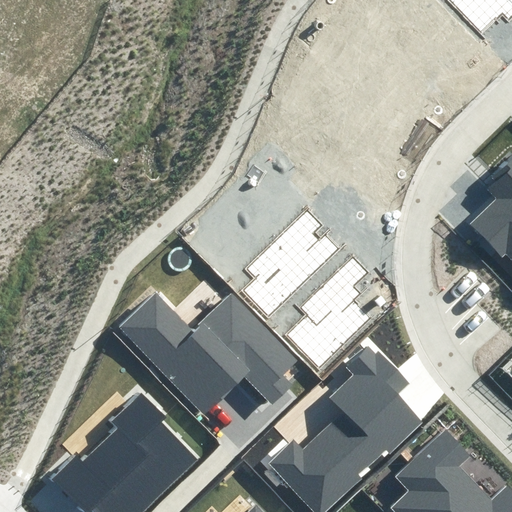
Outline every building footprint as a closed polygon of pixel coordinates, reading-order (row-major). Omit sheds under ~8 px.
[(511,0),(446,0),(479,35),(504,11),(511,19),(511,0)] [(511,155),(481,186),(494,198),(467,225),(511,270),(511,155)] [(322,225),(308,211),(247,271),(254,278),(243,289),(269,316),(339,248),(325,234),(320,239),(314,233),(322,225)] [(371,271),(354,254),(301,308),(307,314),(287,335),(321,368),(369,318),(353,303),(362,294),(355,288),(371,271)] [(159,287),(117,326),(204,418),(246,379),(271,406),(293,386),(285,377),(302,361),(234,288),(195,325),(159,287)] [(408,382),(370,344),(347,367),(355,374),(331,398),(341,409),(303,446),(293,436),(265,464),(313,511),(325,511),(418,420),(394,396),(408,382)] [(173,417),(146,388),(110,423),(117,430),(85,462),(78,455),(58,475),(92,511),(135,511),(195,455),(165,424),(173,417)] [(479,450),(449,419),(387,477),(403,493),(387,508),(390,511),(511,511),(511,490),(505,483),(493,495),(464,465),(479,450)]
